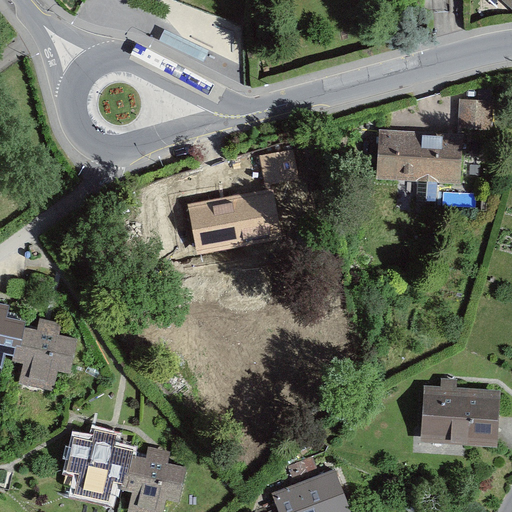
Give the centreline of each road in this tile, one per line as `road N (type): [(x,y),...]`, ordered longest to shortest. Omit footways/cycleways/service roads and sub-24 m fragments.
road 1 (residential): [(511,48),(252,114)]
road 2 (residential): [(91,68),(74,92),(73,118),(91,144),(117,153),(252,114)]
road 3 (residential): [(252,114),(145,66),(120,59),(91,68)]
